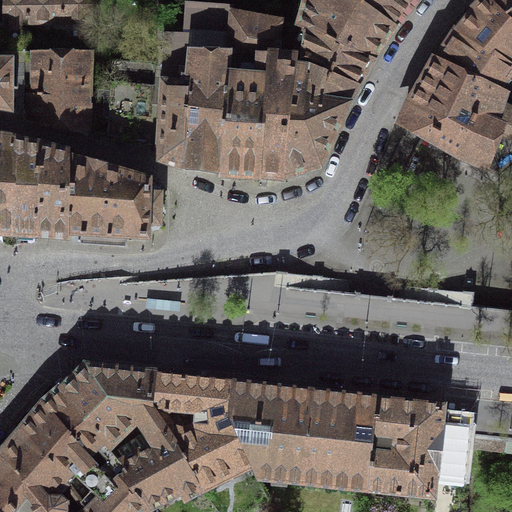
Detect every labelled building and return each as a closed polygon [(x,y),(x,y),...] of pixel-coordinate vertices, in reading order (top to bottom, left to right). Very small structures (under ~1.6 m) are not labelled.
[(87,0),(7,0),(8,20),(48,20),(88,20),(88,15),(90,15),(87,0)] [(301,29),(307,31),(371,59),(383,42),(394,24),(356,0),(302,0),(295,27),(301,29)] [(356,0),(394,24),(406,10),(413,0),(356,0)] [(511,0),(487,0),(488,0),(488,1),(511,25),(511,0)] [(511,25),(488,1),(475,13),(476,13),(468,23),(460,32),(459,31),(439,61),(438,60),(424,82),(411,105),(404,122),(406,123),(416,129),(436,140),(434,143),(443,148),(445,145),(463,156),(464,155),(484,164),(497,131),(511,137),(511,107),(504,109),(500,107),(505,93),(503,91),(498,88),(511,67),(511,25)] [(229,58),(233,14),(233,6),(186,3),(185,36),(163,36),(163,55),(162,67),(163,67),(162,79),(166,79),(182,80),(182,86),(190,87),(184,165),(203,168),(222,170),(230,58),(229,58)] [(269,61),(271,38),(277,39),(280,24),(233,14),(229,58),(230,58),(222,170),(241,172),(260,173),(268,80),(269,61)] [(371,59),(307,31),(302,66),(309,68),(303,103),(342,109),(357,84),(371,59)] [(277,41),(277,39),(271,38),(269,61),(268,80),(260,173),(271,174),(281,174),(294,64),(295,58),(289,57),(278,57),(278,55),(280,41),(277,41)] [(87,57),(37,56),(36,124),(61,129),(87,134),(87,131),(97,131),(97,117),(91,117),(91,124),(87,124),(87,57)] [(12,59),(0,59),(0,108),(11,111),(12,59)] [(113,60),(107,139),(135,143),(162,146),(166,86),(159,86),(157,106),(152,105),(155,63),(113,60)] [(302,66),(294,64),(281,174),(317,164),(329,136),(342,109),(303,103),(309,68),(302,66)] [(182,80),(166,79),(166,86),(162,146),(161,158),(172,162),(184,165),(190,87),(182,86),(182,80)] [(0,229),(13,230),(13,141),(0,139),(0,229)] [(37,231),(37,147),(13,141),(13,230),(25,231),(37,231)] [(68,234),(68,155),(37,147),(37,231),(53,232),(68,234)] [(129,172),(68,155),(68,234),(107,236),(146,239),(147,239),(148,239),(148,238),(149,238),(149,237),(149,236),(149,235),(149,234),(149,233),(150,232),(151,231),(151,230),(152,230),(153,229),(153,230),(154,230),(155,230),(155,229),(156,229),(157,229),(158,229),(158,228),(159,228),(159,227),(160,227),(160,226),(161,192),(161,191),(160,190),(160,189),(159,189),(159,188),(158,188),(157,188),(156,188),(155,187),(154,188),(154,187),(153,187),(152,186),(151,185),(151,184),(150,183),(150,182),(150,180),(150,179),(150,178),(149,178),(147,178),(129,172)] [(167,430),(150,407),(154,374),(119,370),(86,366),(62,390),(63,390),(69,397),(128,472),(120,480),(143,507),(145,506),(146,507),(177,489),(181,497),(201,487),(178,446),(167,430)] [(256,478),(258,478),(250,461),(241,442),(229,413),(232,382),(198,378),(154,374),(150,407),(167,430),(178,446),(201,487),(249,463),(256,478)] [(308,390),(232,382),(229,413),(241,442),(250,461),(258,478),(366,490),(376,397),(308,390)] [(69,397),(63,390),(45,405),(24,429),(79,501),(86,510),(87,511),(138,511),(143,507),(120,480),(128,472),(69,397)] [(416,402),(376,397),(366,490),(430,497),(428,511),(458,511),(462,477),(453,476),(456,451),(457,442),(458,433),(454,433),(441,432),(443,413),(444,405),(416,402)] [(87,511),(86,510),(79,501),(24,429),(3,454),(0,457),(0,511),(87,511)] [(511,439),(458,433),(457,442),(456,451),(511,456),(511,439)]
